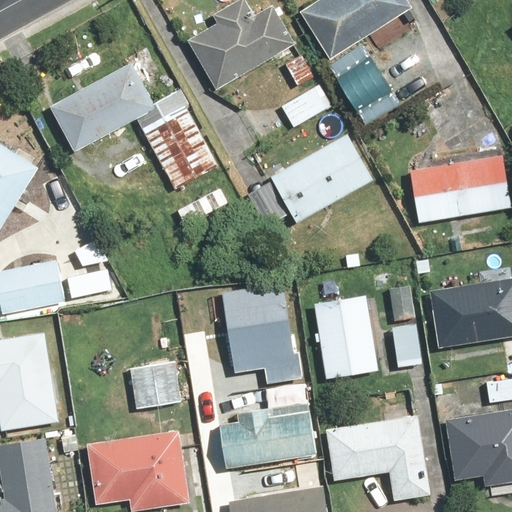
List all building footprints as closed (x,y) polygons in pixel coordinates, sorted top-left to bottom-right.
[(194,41),(223,91),(302,45),(279,6),(263,16),(253,0),(250,0),(221,17),(224,24),(194,41)] [(327,0),(307,12),(338,61),(420,10),(413,0),(327,0)] [(314,50),(291,64),(304,85),(327,72),(314,50)] [(133,55),(47,99),(72,147),(139,113),(175,183),(224,158),(183,80),(154,95),(133,55)] [(347,103),(333,78),(286,105),(300,130),(347,103)] [(0,227),(42,162),(0,135),(0,227)] [(304,226),(380,181),(352,135),(250,196),(270,230),(297,214),(304,226)] [(511,156),(417,171),(425,224),(511,211),(511,156)] [(236,204),(228,189),(186,211),(193,226),(236,204)] [(64,265),(3,273),(9,312),(70,303),(64,265)] [(511,280),(436,292),(445,350),(511,339),(511,280)] [(418,286),(395,289),(400,321),(423,318),(418,286)] [(375,296),(321,304),(333,381),(386,373),(375,296)] [(296,300),(253,305),(259,354),(302,349),(296,300)] [(427,325),(391,331),(398,371),(434,364),(427,325)] [(0,333),(0,407),(3,424),(59,415),(45,326),(0,333)] [(181,364),(133,370),(138,410),(186,404),(181,364)] [(511,379),(494,383),(496,400),(511,397),(511,379)] [(308,479),(293,396),(264,402),(261,383),(227,389),(246,490),(308,479)] [(511,411),(452,420),(461,482),(491,478),(492,487),(511,484),(511,411)] [(423,416),(333,431),(342,483),(398,474),(402,502),(436,497),(423,416)] [(88,439),(98,499),(131,494),(133,508),(193,498),(181,424),(88,439)] [(0,495),(0,511),(57,511),(46,433),(0,439),(0,458),(5,495),(0,495)]
